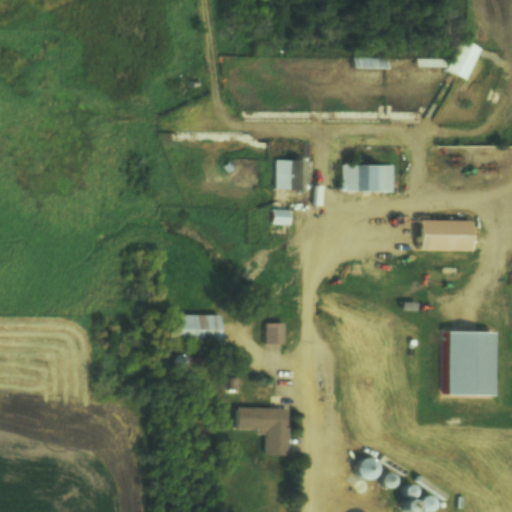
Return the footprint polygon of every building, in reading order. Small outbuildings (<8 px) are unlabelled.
[(300,191),(300,161),(271,161),(271,191),(300,191)] [(340,167),(340,194),(391,194),(391,166),(340,167)] [(285,226),(286,211),(269,210),(268,225),(285,226)] [(412,252),(463,252),(463,222),(412,222),(412,252)] [(164,316),(164,346),(215,346),(215,316),(164,316)] [(256,335),(260,335),(260,345),(281,345),(281,324),(256,324),(256,335)] [(284,409),(231,409),(231,432),(261,433),(261,457),(283,457),(284,409)] [(353,482),(370,482),(370,461),(353,461),(353,482)]
